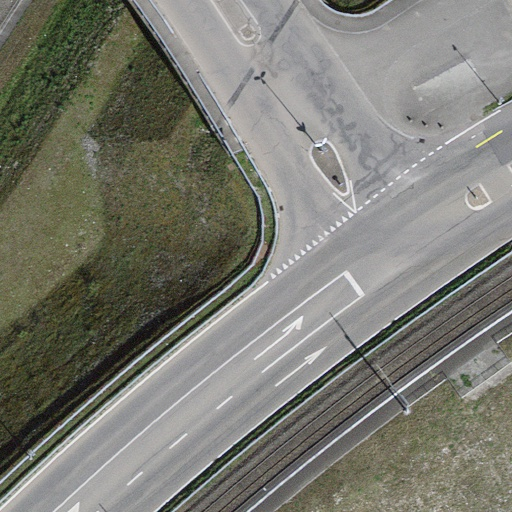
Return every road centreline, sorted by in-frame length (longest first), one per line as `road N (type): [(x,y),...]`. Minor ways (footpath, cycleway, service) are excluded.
road 1 (primary): [(91,511),(191,418),(405,253)]
road 2 (residential): [(228,0),(405,253)]
road 3 (track): [(310,113),(462,0)]
road 4 (primary): [(405,253),(511,181)]
